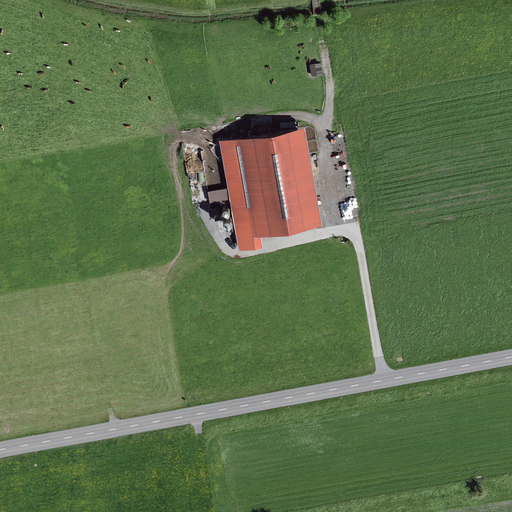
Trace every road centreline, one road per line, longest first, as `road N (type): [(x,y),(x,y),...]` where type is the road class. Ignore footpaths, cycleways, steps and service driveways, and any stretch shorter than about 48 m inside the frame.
road 1 (secondary): [(511,355),(0,448)]
road 2 (track): [(239,254),(352,232),(385,378)]
